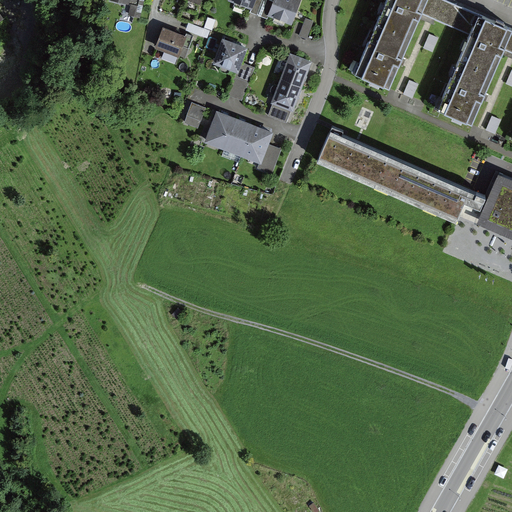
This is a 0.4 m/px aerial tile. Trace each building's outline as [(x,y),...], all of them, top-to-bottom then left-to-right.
[(140,17),(144,0),(118,0),(132,3),(129,14),(140,17)] [(255,0),(228,0),(225,9),(249,18),(255,0)] [(299,8),(278,0),(274,0),(264,23),(289,33),(299,8)] [(511,31),(437,0),(369,0),(377,3),(346,76),(386,95),(415,22),(460,39),(427,113),(469,130),(499,57),(511,61),(511,140),(509,148),(511,149),(511,31)] [(307,18),(302,36),(309,38),(314,20),(307,18)] [(190,28),(208,36),(210,31),(192,23),(190,28)] [(183,43),(159,35),(151,58),(175,66),(183,43)] [(244,57),(220,48),(211,73),(235,82),(244,57)] [(291,122),(309,72),(288,64),(270,114),(291,122)] [(252,77),(239,72),(226,105),(239,110),(252,77)] [(203,116),(189,111),(181,133),(195,138),(203,116)] [(270,140),(213,120),(202,151),(259,171),(270,140)] [(481,195),(323,126),(306,165),(452,227),(460,208),(473,213),(481,195)] [(511,181),(492,172),(469,226),(511,244),(511,181)]
